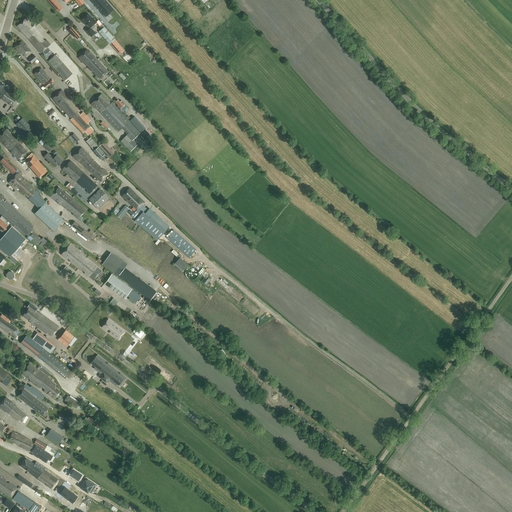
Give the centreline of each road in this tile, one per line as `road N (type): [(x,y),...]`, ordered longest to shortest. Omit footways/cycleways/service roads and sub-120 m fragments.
road 1 (unclassified): [(313,511),(49,304),(0,282)]
road 2 (track): [(511,278),(346,511)]
road 3 (unclassified): [(511,191),(384,81),(318,0)]
